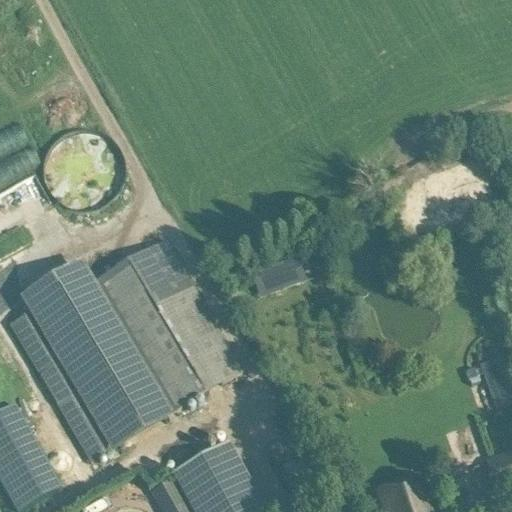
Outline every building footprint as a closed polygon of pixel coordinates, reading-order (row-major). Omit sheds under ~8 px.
[(244,374),(166,242),(87,289),(164,417),(166,421),(244,374)] [(75,269),(27,297),(67,366),(114,447),(164,417),(87,289),(75,269)] [(114,447),(67,366),(40,380),(90,466),(116,451),(114,447)] [(258,511),(223,448),(188,468),(171,477),(182,496),(190,511),(258,511)] [(511,453),(488,463),(501,499),(511,494),(511,453)] [(428,511),(415,478),(374,494),(380,511),(428,511)] [(187,511),(181,500),(160,511),(187,511)]
